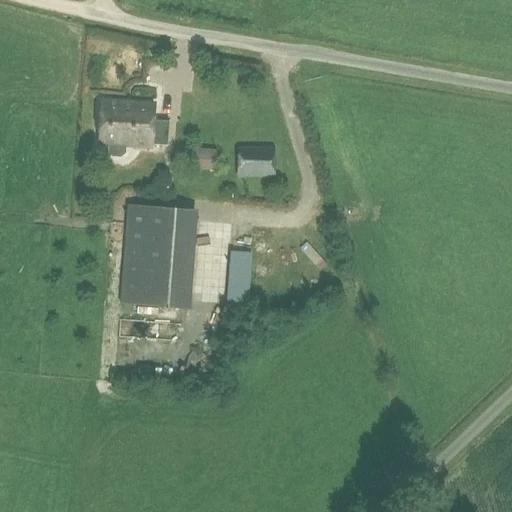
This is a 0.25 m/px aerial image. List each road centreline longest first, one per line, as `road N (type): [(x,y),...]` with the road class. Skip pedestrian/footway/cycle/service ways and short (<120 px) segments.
road 1 (unclassified): [(511,87),(102,14)]
road 2 (unclassified): [(511,391),(388,511)]
